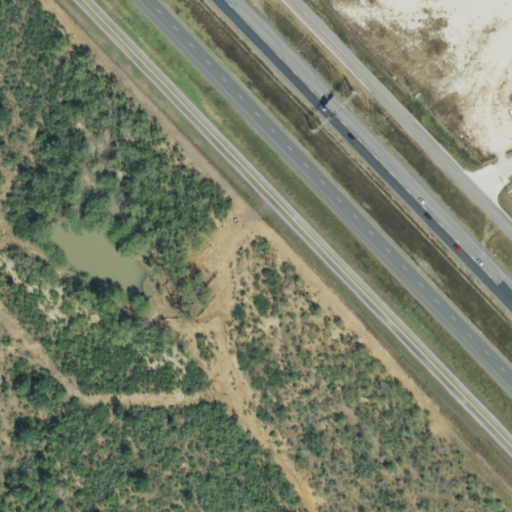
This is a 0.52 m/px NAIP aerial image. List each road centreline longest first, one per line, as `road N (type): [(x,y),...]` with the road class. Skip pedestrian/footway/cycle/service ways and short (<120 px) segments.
road 1 (tertiary): [(511,455),(76,0)]
road 2 (motorway): [(155,0),(511,377)]
road 3 (motorway): [(511,296),(226,0)]
road 4 (tertiary): [(511,219),(300,0)]
